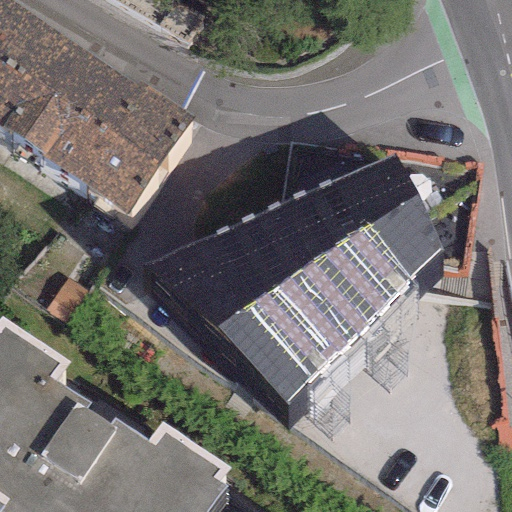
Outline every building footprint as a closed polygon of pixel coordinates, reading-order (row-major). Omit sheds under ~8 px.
[(0,0),(0,128),(1,129),(64,38),(7,0),(0,0)] [(202,16),(175,0),(109,0),(185,45),(202,16)] [(73,178),(135,87),(64,38),(1,129),(73,178)] [(191,118),(138,82),(135,87),(73,178),(125,214),(191,118)] [(392,154),(144,266),(284,405),(438,249),(392,154)] [(66,363),(0,317),(0,496),(6,500),(0,508),(0,511),(206,511),(224,487),(218,484),(228,469),(160,422),(146,442),(112,419),(108,426),(85,410),(88,405),(54,381),(66,363)]
